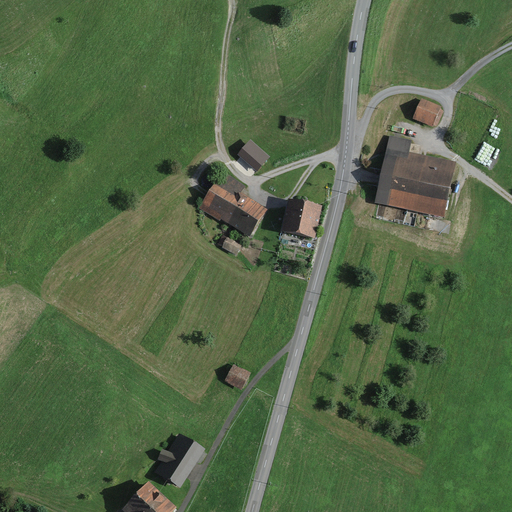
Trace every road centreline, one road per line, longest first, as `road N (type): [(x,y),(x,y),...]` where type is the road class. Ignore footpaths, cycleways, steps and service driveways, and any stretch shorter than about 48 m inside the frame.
road 1 (tertiary): [(364,0),(337,203),(252,511)]
road 2 (track): [(346,152),(259,181),(231,169),(217,129),(231,0)]
road 3 (track): [(299,341),(244,395),(178,511)]
